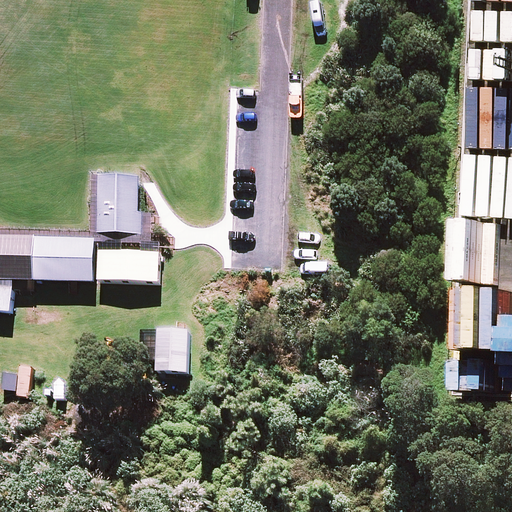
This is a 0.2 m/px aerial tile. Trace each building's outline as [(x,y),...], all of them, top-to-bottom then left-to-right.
[(98,237),(143,239),(143,217),(139,217),(140,183),(100,181),(98,237)] [(94,252),(94,244),(0,240),(0,314),(12,315),(13,283),(114,287),(115,253),(94,252)] [(188,334),(158,333),(157,375),(187,376),(188,334)] [(33,370),(22,369),(18,399),(29,401),(33,370)] [(19,377),(3,375),(1,392),(17,394),(19,377)]
